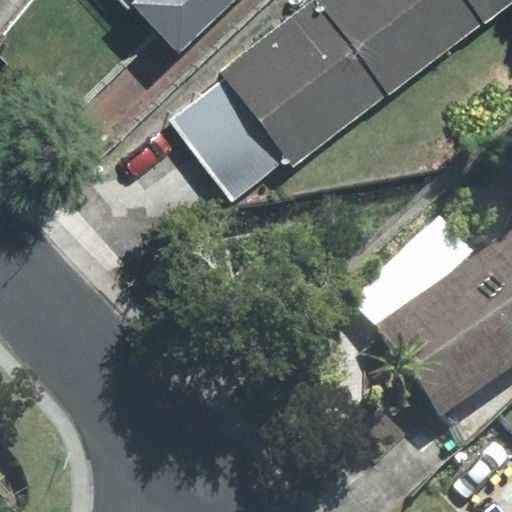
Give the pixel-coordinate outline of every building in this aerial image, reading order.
[(121,0),(129,8),(134,3),(180,50),(232,0),(121,0)] [(316,0),(314,2),(385,96),(483,22),(466,0),(316,0)] [(511,0),(466,0),(483,22),(511,0)] [(314,2),(222,72),(226,77),(287,156),(293,166),(385,96),(314,2)] [(172,119),(233,197),(287,156),(226,77),(172,119)] [(350,296),(378,325),(479,255),(439,215),(350,296)] [(511,366),(511,231),(479,255),(378,325),(442,415),(511,366)]
